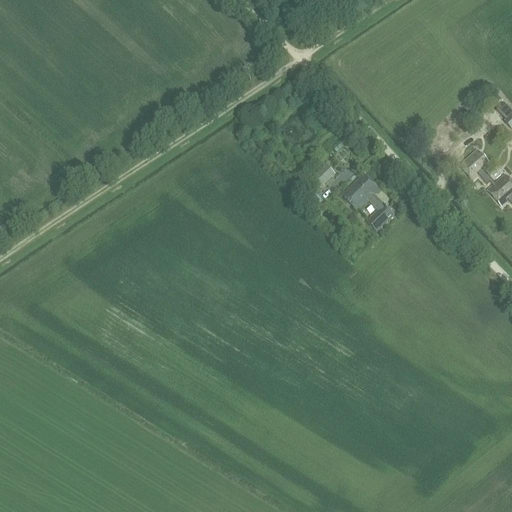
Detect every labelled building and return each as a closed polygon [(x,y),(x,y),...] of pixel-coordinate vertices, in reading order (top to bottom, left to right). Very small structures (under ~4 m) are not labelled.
[(496,104),(501,100),(495,95),(491,99),(496,104)] [(502,117),(509,110),(504,104),(496,111),(502,117)] [(480,115),(476,117),(480,124),(484,121),(480,115)] [(326,134),(322,137),(328,145),(331,142),(326,134)] [(341,154),(350,147),(345,141),(336,148),(341,154)] [(487,192),(502,208),(511,199),(511,183),(505,176),(496,184),(492,179),(489,182),(482,174),(491,166),(477,151),(459,167),(473,182),(479,177),(486,185),(486,184),(491,189),(487,192)] [(311,180),(321,191),(336,176),(326,165),(311,180)] [(367,223),(377,233),(394,216),(374,196),(379,191),(364,175),(341,197),(357,213),(369,202),(378,211),(367,223)] [(305,204),(312,212),(323,202),(315,194),(305,204)]
